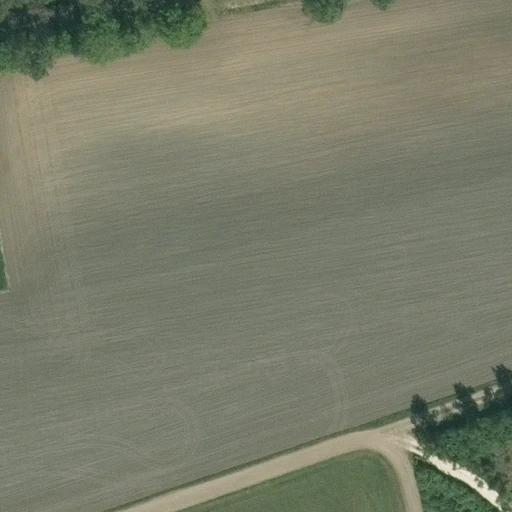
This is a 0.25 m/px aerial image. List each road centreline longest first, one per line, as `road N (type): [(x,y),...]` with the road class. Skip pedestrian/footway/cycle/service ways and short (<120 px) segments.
road 1 (unclassified): [(154,511),(511,387)]
road 2 (unclassified): [(0,21),(132,0)]
